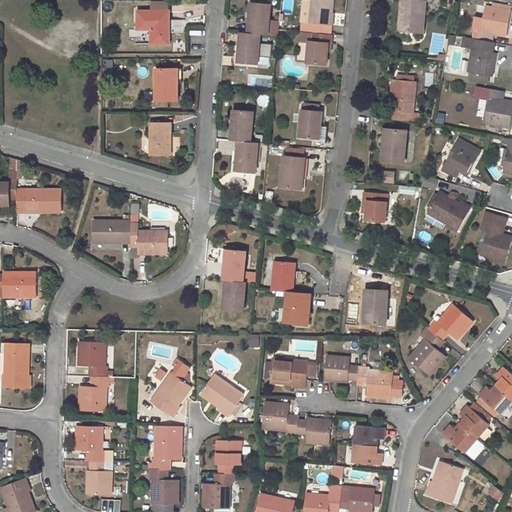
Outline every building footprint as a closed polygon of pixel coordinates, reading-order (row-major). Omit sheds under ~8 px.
[(314,23),(313,33),(331,34),(332,24),(329,24),(330,13),(332,13),(333,0),(311,0),(309,22),(314,23)] [(401,0),(401,15),(407,16),(406,31),(423,33),(426,1),(431,2),(431,0),(401,0)] [(250,18),(248,33),(261,34),(268,35),(271,4),(254,2),(253,18),(250,18)] [(494,64),(496,53),(491,52),(495,32),(507,35),(511,11),(486,6),(479,40),(468,38),(466,47),(473,49),(469,72),(472,72),(490,76),(492,63),(494,64)] [(169,11),(138,11),(138,29),(151,29),(151,43),(169,44),(169,11)] [(241,32),(240,47),(242,47),(241,63),(258,64),(261,34),(248,33),(241,32)] [(313,33),(299,32),(298,40),(310,41),(312,41),(313,33)] [(331,34),(313,33),(312,41),(310,41),(308,63),(327,64),(328,51),(328,43),(331,44),(331,34)] [(177,69),(155,69),(155,101),(177,101),(177,69)] [(471,79),(488,83),(490,76),(472,72),(471,79)] [(421,113),(413,112),(416,82),(415,82),(397,81),(396,81),(395,92),(393,91),(392,110),(393,110),(393,119),(420,122),(421,113)] [(511,118),(511,102),(503,101),(505,91),(491,89),(485,122),(510,127),(511,118)] [(233,125),(231,140),(239,141),(251,142),(254,111),(237,109),(235,125),(233,125)] [(301,110),(299,137),(321,139),(322,126),(323,112),(318,111),(304,110),(301,110)] [(437,112),(436,123),(444,124),(445,113),(437,112)] [(151,123),(150,155),(171,155),(171,123),(151,123)] [(384,142),(383,161),(404,162),(407,130),(388,128),(386,142),(384,142)] [(511,138),(510,138),(503,172),(505,172),(511,173),(511,138)] [(458,140),(441,170),(454,177),(459,167),(469,174),(481,152),(458,140)] [(240,155),(238,171),(256,173),(259,143),(251,142),(239,141),(237,155),(240,155)] [(284,156),(281,186),(302,188),(305,158),(284,156)] [(383,183),(396,183),(396,170),(383,170),(383,183)] [(425,176),(423,187),(438,189),(440,179),(425,176)] [(10,183),(0,182),(0,204),(10,205),(9,200),(17,200),(17,190),(17,178),(9,178),(10,183)] [(401,194),(416,194),(417,186),(401,186),(401,194)] [(61,190),(17,190),(17,200),(17,212),(61,212),(61,190)] [(364,192),(363,210),(367,210),(366,220),(386,222),(388,194),(364,192)] [(439,194),(428,213),(459,230),(472,207),(460,200),(459,202),(451,198),(450,200),(439,194)] [(487,231),(481,254),(506,262),(511,239),(511,237),(501,234),(506,217),(487,211),(482,229),(487,231)] [(131,242),(131,224),(130,221),(93,221),(93,243),(131,242)] [(131,224),(131,242),(131,246),(138,247),(138,253),(168,254),(168,231),(138,231),(138,224),(131,224)] [(225,265),(224,280),(226,280),(244,281),(245,272),(247,251),(229,249),(228,265),(225,265)] [(275,262),(273,290),(288,292),(293,292),(295,264),(275,262)] [(36,272),(3,272),(3,275),(3,289),(3,296),(3,297),(36,297),(36,272)] [(227,295),(226,311),(244,312),(246,282),(244,281),(226,280),(225,295),(227,295)] [(370,309),(370,323),(386,324),(388,291),(366,289),(365,309),(370,309)] [(288,292),(285,322),(309,324),(310,305),(308,304),(309,293),(293,292),(288,292)] [(316,294),(314,306),(338,310),(340,298),(316,294)] [(436,320),(430,328),(431,329),(440,337),(447,330),(450,333),(458,339),(474,320),(454,304),(438,322),(436,320)] [(439,350),(435,346),(442,339),(440,337),(431,329),(424,338),(426,339),(410,358),(430,375),(446,356),(439,350)] [(447,330),(440,337),(442,339),(444,340),(450,333),(447,330)] [(250,347),(260,347),(261,334),(250,334),(250,347)] [(442,339),(435,346),(439,350),(446,342),(444,340),(442,339)] [(110,376),(107,376),(107,365),(105,365),(105,341),(80,341),(79,365),(89,366),(94,366),(93,376),(96,376),(96,386),(91,386),(80,385),(80,410),(106,411),(107,387),(109,387),(110,376)] [(0,371),(5,372),(4,388),(31,388),(31,375),(29,375),(29,366),(26,367),(27,353),(29,353),(29,343),(5,342),(5,352),(0,351),(0,371)] [(402,396),(403,381),(393,380),(394,371),(370,369),(370,367),(350,365),(351,357),(327,355),(325,377),(338,377),(338,381),(349,381),(349,378),(358,379),(369,380),(368,386),(368,396),(392,397),(392,395),(402,396)] [(273,358),(271,379),(284,381),(284,383),(293,384),(293,386),(306,387),(308,361),(273,358)] [(511,373),(505,367),(497,376),(501,380),(492,390),(488,387),(480,395),(482,397),(499,412),(502,414),(511,401),(511,373)] [(161,384),(169,372),(162,368),(154,380),(161,384)] [(172,372),(151,401),(173,416),(180,406),(179,405),(184,397),(182,396),(190,385),(172,372)] [(219,407),(218,408),(229,416),(244,394),(215,374),(202,392),(213,399),(211,401),(219,407)] [(190,385),(182,396),(184,397),(192,387),(190,385)] [(202,392),(201,394),(211,401),(213,399),(202,392)] [(495,416),(499,412),(482,397),(478,401),(495,416)] [(451,424),(444,433),(466,452),(467,451),(475,459),(486,445),(478,438),(490,424),(488,422),(493,417),(475,401),(470,406),(468,405),(460,414),(465,418),(456,428),(451,424)] [(307,434),(306,442),(330,444),(332,423),(319,422),(319,419),(308,418),(308,421),(298,420),(288,419),(289,414),(290,404),(265,402),(263,428),(287,430),(287,432),(307,434)] [(383,454),(376,453),(377,438),(384,439),(385,427),(357,424),(353,462),(382,465),(383,454)] [(88,470),(88,481),(91,481),(91,494),(111,495),(113,451),(102,451),(103,426),(77,425),(76,450),(87,450),(92,450),(92,460),(91,470),(88,470)] [(153,479),(152,503),(178,504),(179,480),(169,480),(164,480),(164,469),(166,469),(166,459),(171,459),(181,460),(182,435),(156,434),(156,458),(153,457),(152,469),(150,469),(150,479),(153,479)] [(204,484),(204,508),(230,508),(230,484),(233,484),(234,464),(241,464),(241,440),(220,440),(220,453),(217,453),(217,464),(220,464),(219,474),(219,484),(214,484),(204,484)] [(477,461),(482,465),(491,454),(486,450),(477,461)] [(431,481),(427,495),(452,503),(464,469),(444,462),(440,474),(437,473),(434,483),(431,481)] [(333,466),(332,475),(343,476),(344,467),(333,466)] [(27,477),(2,487),(11,511),(34,511),(30,500),(33,499),(29,491),(32,490),(27,477)] [(488,495),(501,500),(505,491),(492,485),(488,495)] [(351,495),(352,487),(342,486),(341,494),(351,495)] [(306,493),(304,511),(329,511),(330,506),(340,507),(349,508),(349,511),(360,511),(360,509),(374,510),(374,505),(375,493),(375,489),(352,487),(351,495),(341,494),(330,493),(330,495),(306,493)] [(260,494),(256,511),(292,511),(295,501),(260,494)]
